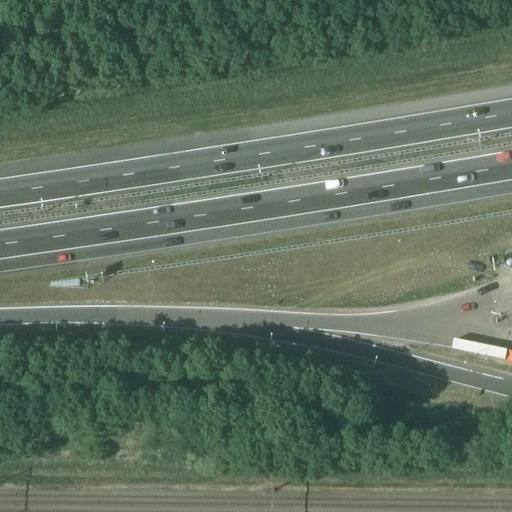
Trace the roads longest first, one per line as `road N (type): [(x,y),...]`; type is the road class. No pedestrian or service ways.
road 1 (motorway): [(511,113),(0,193)]
road 2 (motorway): [(0,244),(511,165)]
road 3 (motorway): [(0,318),(167,316),(297,328)]
